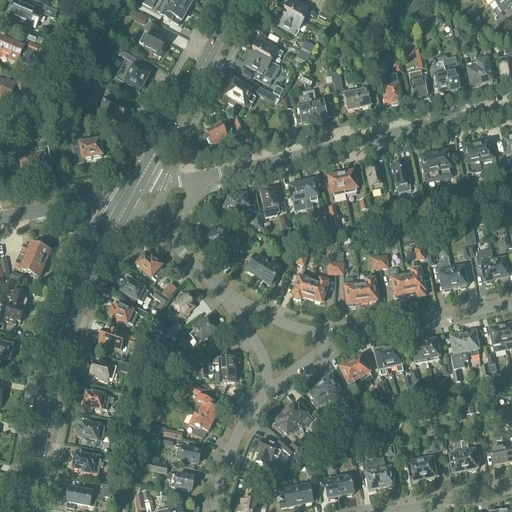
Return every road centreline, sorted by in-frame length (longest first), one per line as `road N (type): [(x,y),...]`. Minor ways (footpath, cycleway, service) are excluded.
road 1 (primary): [(24,511),(76,292),(124,208)]
road 2 (residential): [(511,106),(200,177)]
road 3 (primary): [(135,189),(239,0)]
road 4 (residential): [(511,303),(337,339)]
road 5 (unclassified): [(337,339),(270,318),(217,289)]
road 6 (residential): [(266,393),(237,435),(214,511)]
